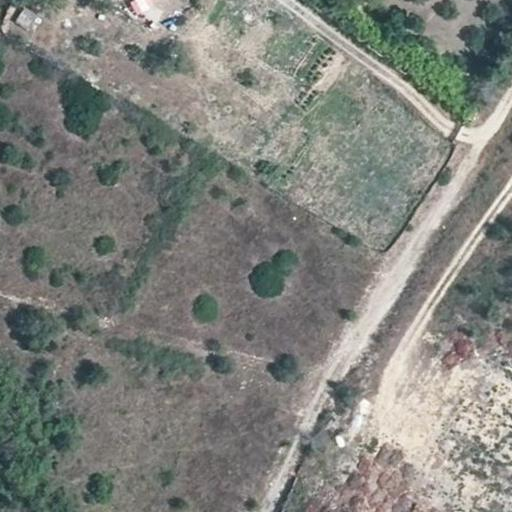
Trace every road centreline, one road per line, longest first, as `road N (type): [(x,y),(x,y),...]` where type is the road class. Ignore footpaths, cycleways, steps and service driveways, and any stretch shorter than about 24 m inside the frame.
road 1 (track): [(511,119),(376,317),(274,511)]
road 2 (track): [(511,197),(403,362)]
